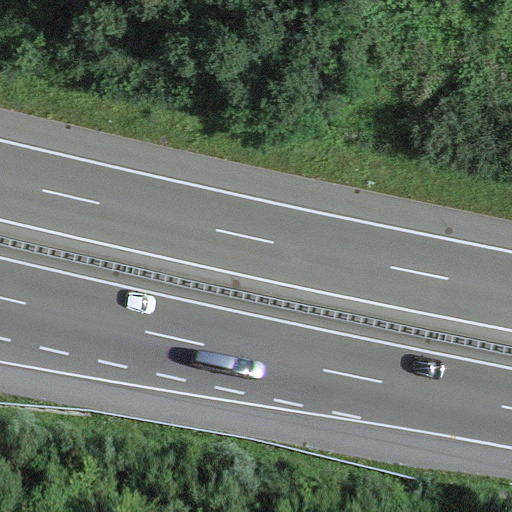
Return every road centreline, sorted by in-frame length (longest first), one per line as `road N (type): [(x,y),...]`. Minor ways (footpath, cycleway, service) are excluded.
road 1 (motorway): [(0,295),(511,408)]
road 2 (motorway): [(511,290),(0,179)]
